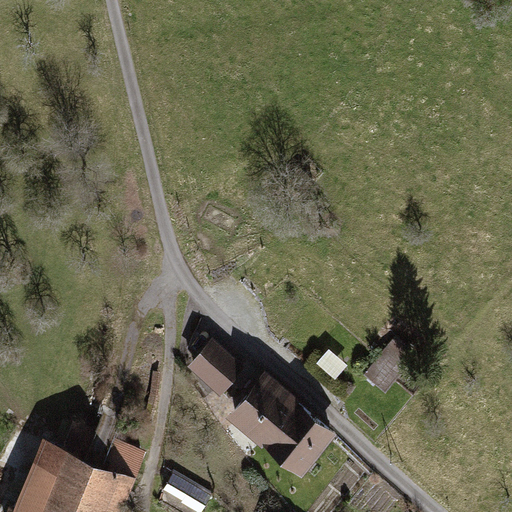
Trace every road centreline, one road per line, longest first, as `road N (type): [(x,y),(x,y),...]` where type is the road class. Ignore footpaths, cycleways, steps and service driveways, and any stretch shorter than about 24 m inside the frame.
road 1 (track): [(140,511),(164,365),(162,286),(179,267)]
road 2 (track): [(162,286),(128,325),(112,414)]
